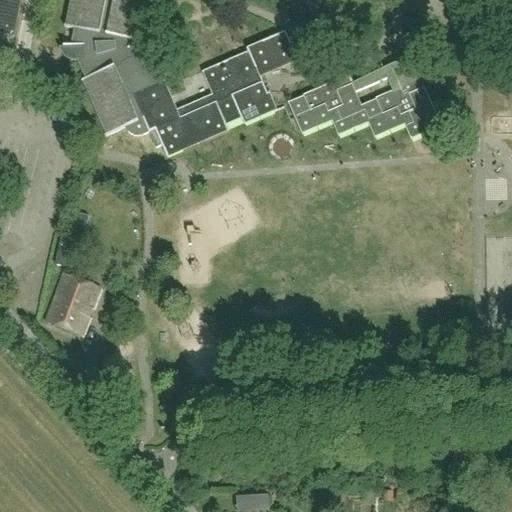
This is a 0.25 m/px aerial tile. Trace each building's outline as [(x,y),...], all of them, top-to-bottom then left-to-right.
[(0,0),(0,28),(16,31),(17,25),(22,0),(0,0)] [(168,157),(230,131),(228,126),(242,119),(244,124),(276,111),(260,75),(298,58),(286,32),(247,49),(249,53),(203,73),(213,96),(175,113),(163,84),(164,83),(164,82),(162,83),(149,54),(151,53),(150,52),(146,54),(142,43),(142,44),(143,42),(141,42),(143,28),(144,28),(144,27),(146,14),(147,14),(147,13),(149,0),(72,0),(70,12),(69,12),(69,13),(70,13),(67,27),(65,26),(65,28),(77,30),(74,47),(64,47),(64,48),(83,47),(85,59),(78,61),(78,63),(80,62),(88,79),(82,82),(82,83),(84,83),(89,95),(90,96),(95,109),(95,110),(96,110),(101,122),(101,123),(102,123),(107,136),(105,137),(106,138),(126,129),(128,132),(130,135),(134,137),(137,137),(141,137),(144,136),(149,134),(150,134),(156,149),(162,147),(168,159),(169,159),(168,157)] [(289,0),(301,25),(330,13),(324,0),(289,0)] [(442,127),(422,81),(411,57),(353,85),(357,93),(388,79),(394,93),(362,107),(349,77),(289,103),(303,135),(333,122),(339,136),(369,124),(376,138),(405,126),(411,140),(442,127)] [(81,213),(79,221),(87,223),(89,215),(81,213)] [(68,270),(74,241),(62,239),(56,267),(68,270)] [(83,335),(100,288),(64,275),(47,322),(83,335)]
